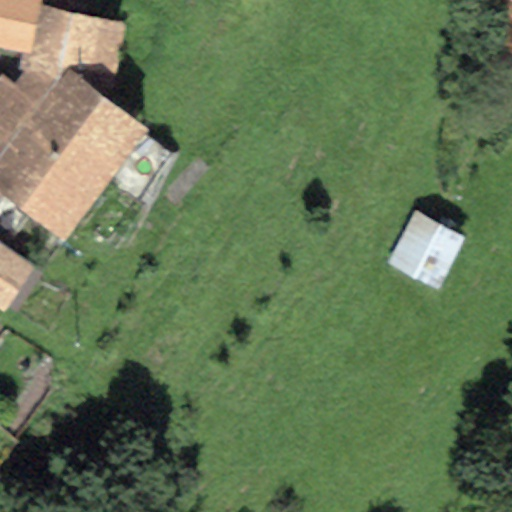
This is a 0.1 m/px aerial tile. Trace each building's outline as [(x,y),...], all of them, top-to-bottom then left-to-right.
[(0,0),(0,33),(28,39),(34,7),(35,0),(0,0)] [(108,78),(118,29),(34,7),(28,39),(24,56),(75,69),(96,75),(108,78)] [(75,69),(0,172),(0,180),(58,224),(137,117),(90,82),(96,75),(75,69)] [(457,237),(420,218),(398,257),(435,275),(457,237)] [(0,247),(0,296),(2,298),(24,264),(0,247)]
